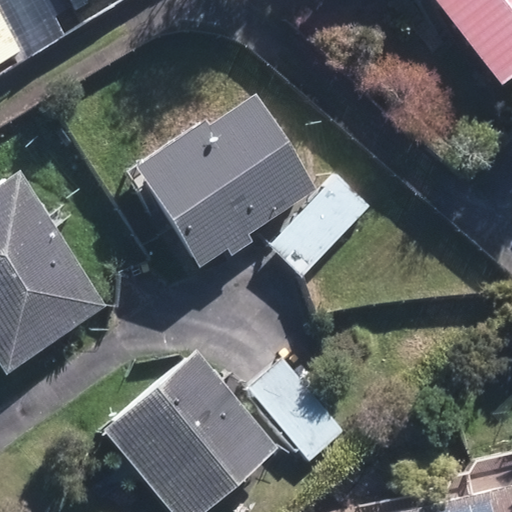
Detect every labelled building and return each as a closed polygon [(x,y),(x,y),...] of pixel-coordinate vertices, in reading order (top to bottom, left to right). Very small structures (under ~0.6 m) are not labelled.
[(0,0),(0,61),(79,16),(70,0),(0,0)] [(511,0),(423,0),(493,84),(511,68),(511,0)] [(244,91),(123,160),(184,266),(215,248),(243,232),(305,196),(244,91)] [(8,171),(0,176),(0,371),(97,308),(8,171)] [(367,207),(333,174),(261,245),(295,279),(367,207)] [(183,348),(92,428),(165,511),(193,511),(269,446),(183,348)] [(279,350),(240,382),(304,460),(343,428),(279,350)] [(511,511),(511,490),(343,511),(511,511)]
